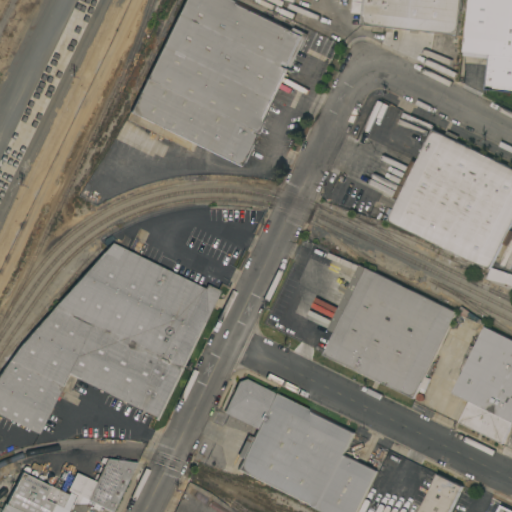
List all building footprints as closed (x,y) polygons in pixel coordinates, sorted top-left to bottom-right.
[(184,0),(229,0),(292,31),(294,27),(308,34),(290,71),(289,70),(258,134),(256,133),(250,144),(252,145),(243,163),(242,162),(240,166),(129,112),(184,0)] [(283,0),(304,10),(299,22),(276,11),(280,0),(283,0)] [(461,0),(458,35),(444,34),(444,36),(435,35),(435,33),(420,31),(420,33),(411,32),(412,30),(385,27),(385,32),(373,31),(374,26),(361,24),(363,0),(461,0)] [(511,91),(486,89),(489,58),(476,57),(476,56),(462,54),(468,0),(511,0),(511,91)] [(399,200),(394,197),(412,160),(417,162),(433,129),(511,168),(511,225),(510,230),(511,230),(511,238),(508,246),(503,244),(491,269),(467,259),(389,221),(399,200)] [(204,289),(206,284),(220,291),(156,420),(153,419),(154,417),(67,373),(37,433),(0,414),(0,372),(21,344),(111,242),(204,289)] [(457,312),(426,376),(431,379),(425,390),(420,387),(415,398),(381,382),(381,384),(322,355),(333,332),(328,329),(360,264),(457,312)] [(509,286),(511,277),(511,274),(488,267),(485,278),(509,286)] [(511,339),(511,424),(503,444),(459,422),(468,403),(452,394),(485,326),(511,339)] [(357,511),(322,511),(236,469),(241,459),(236,456),(247,434),(252,437),(256,429),(222,412),(237,381),(245,379),(355,433),(345,454),(378,471),(357,511)] [(112,511),(86,499),(106,458),(136,462),(112,511)] [(0,511),(0,509),(3,503),(5,504),(20,472),(49,486),(50,485),(67,494),(68,492),(75,495),(68,508),(73,511),(72,511),(0,511)] [(450,511),(419,511),(438,475),(463,486),(450,511)]
